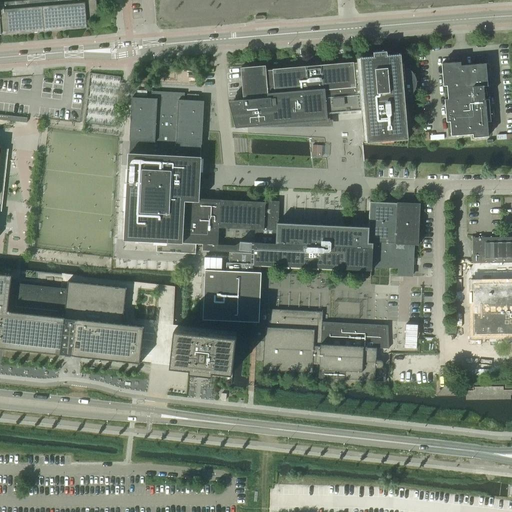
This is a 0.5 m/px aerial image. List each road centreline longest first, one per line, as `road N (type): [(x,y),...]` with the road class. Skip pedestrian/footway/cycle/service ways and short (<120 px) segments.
road 1 (secondary): [(497,455),(180,417)]
road 2 (tertiary): [(151,45),(350,28)]
road 3 (tertiary): [(350,28),(511,16)]
road 4 (secondary): [(151,408),(0,392)]
road 5 (tertiary): [(0,57),(151,45)]
road 6 (secondary): [(0,405),(149,420)]
